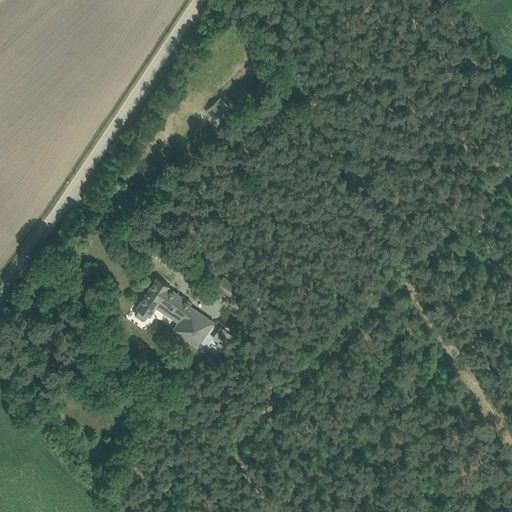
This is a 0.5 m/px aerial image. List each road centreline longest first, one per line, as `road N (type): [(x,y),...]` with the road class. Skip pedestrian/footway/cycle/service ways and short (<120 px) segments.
road 1 (tertiary): [(195,0),(0,286)]
road 2 (track): [(223,442),(408,270)]
road 3 (track): [(279,511),(163,367)]
